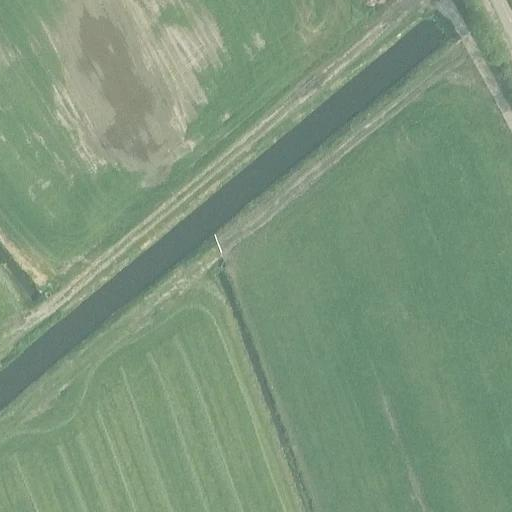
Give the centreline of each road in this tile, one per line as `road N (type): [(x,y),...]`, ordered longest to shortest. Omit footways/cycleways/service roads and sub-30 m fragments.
road 1 (track): [(415,0),(42,310)]
road 2 (track): [(474,52),(208,259)]
